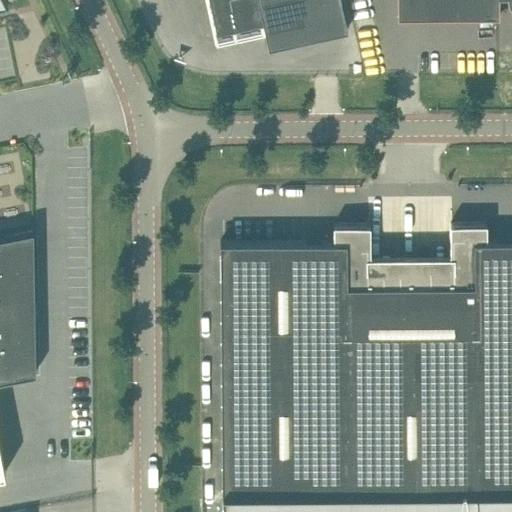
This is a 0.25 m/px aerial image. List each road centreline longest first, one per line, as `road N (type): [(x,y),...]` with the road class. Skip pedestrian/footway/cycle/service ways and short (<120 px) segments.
road 1 (unknown): [(125,91),(51,109),(52,417)]
road 2 (unclassified): [(143,130),(149,511)]
road 3 (unclassified): [(143,130),(511,128)]
road 4 (unclassified): [(82,0),(143,130)]
